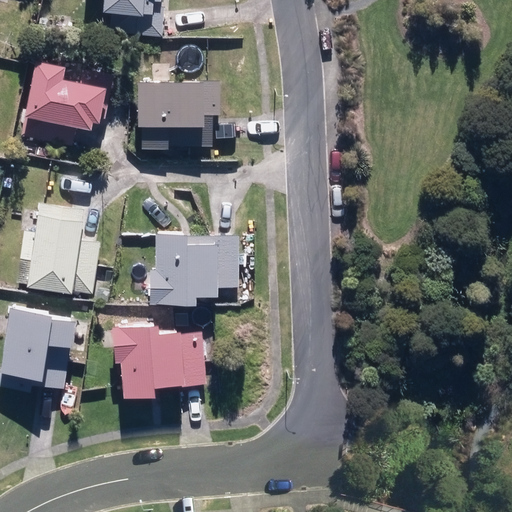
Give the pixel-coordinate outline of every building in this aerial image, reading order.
[(108,32),(160,35),(161,0),(99,0),(99,11),(109,12),(108,32)] [(46,31),(46,20),(37,20),(37,31),(46,31)] [(18,136),(70,146),(73,127),(87,130),(88,123),(102,125),(112,76),(81,70),(78,84),(58,80),(60,68),(33,62),(18,136)] [(136,84),(136,148),(210,149),(209,84),(136,84)] [(35,156),(45,158),(47,148),(37,146),(35,156)] [(13,284),(90,295),(97,242),(74,240),(78,209),(35,203),(27,260),(17,259),(13,284)] [(145,270),(146,304),(190,304),(190,296),(213,296),(213,293),(236,293),(235,236),(181,237),(181,233),(150,233),(151,270),(145,270)] [(27,384),(62,389),(71,320),(5,311),(0,347),(0,388),(26,392),(27,384)] [(177,315),(177,326),(186,326),(186,315),(177,315)] [(116,363),(118,399),(147,397),(147,387),(181,386),(181,393),(203,392),(199,332),(153,336),(153,327),(108,329),(109,363),(116,363)]
